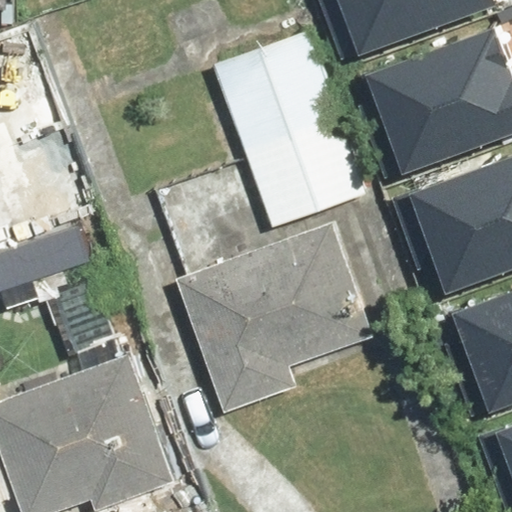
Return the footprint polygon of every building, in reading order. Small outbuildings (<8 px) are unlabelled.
[(295,12),(290,0),(216,0),(218,2),(160,22),(172,55),(295,12)] [(360,0),(371,31),(466,0),(360,0)] [(382,46),(416,150),(511,119),(511,31),(504,7),(382,46)] [(126,19),(90,25),(101,89),(136,83),(126,19)] [(208,64),(269,227),(368,191),(306,27),(208,64)] [(511,137),(422,166),(456,271),(511,252),(511,137)] [(331,220),(173,277),(222,412),(295,386),(288,364),(372,334),(331,220)] [(511,271),(465,286),(500,390),(511,386),(511,271)] [(126,352),(0,397),(0,462),(17,511),(53,511),(90,499),(94,510),(173,482),(126,352)]
